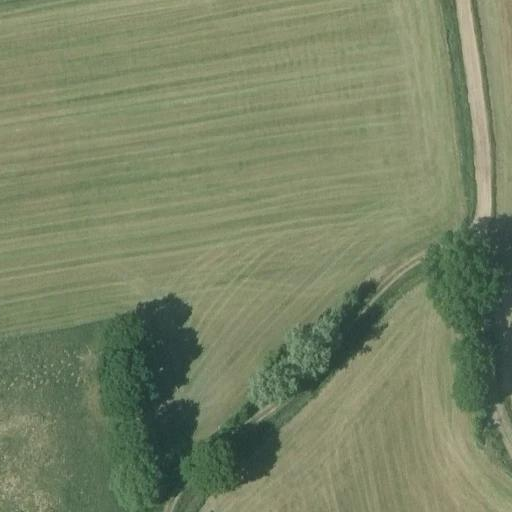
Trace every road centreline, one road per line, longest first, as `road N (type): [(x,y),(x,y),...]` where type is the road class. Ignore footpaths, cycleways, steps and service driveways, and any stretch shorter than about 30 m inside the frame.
road 1 (track): [(511,449),(491,423),(478,288),(479,114),(458,0)]
road 2 (track): [(479,221),(385,284),(315,376),(205,473),(177,511)]
